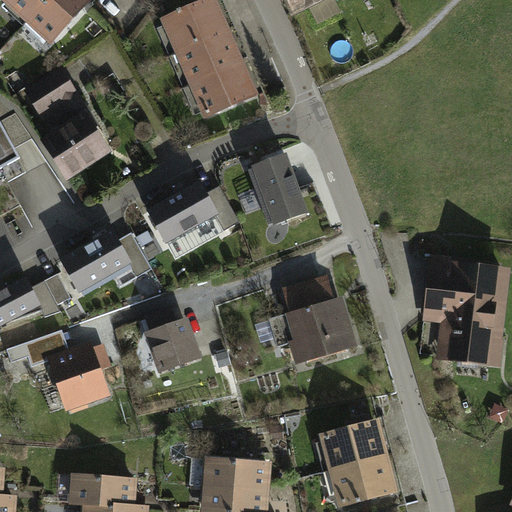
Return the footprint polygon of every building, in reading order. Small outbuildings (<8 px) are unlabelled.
[(47,0),(5,0),(28,21),(47,0)] [(89,0),(47,0),(28,21),(49,40),(57,35),(89,0)] [(220,15),(213,0),(211,0),(165,20),(179,52),(227,31),(220,15)] [(288,0),(294,10),(314,0),(288,0)] [(234,47),(227,31),(179,52),(192,84),(241,63),(234,47)] [(248,79),(241,63),(192,84),(206,116),(255,95),(248,79)] [(71,97),(56,74),(28,91),(43,115),(54,108),(71,97)] [(76,94),(71,97),(54,108),(67,128),(89,114),(76,94)] [(92,119),(89,114),(67,128),(65,129),(44,142),(67,177),(105,152),(86,123),(92,119)] [(0,169),(20,158),(0,121),(0,169)] [(285,156),(254,167),(275,225),(306,213),(285,156)] [(200,183),(148,212),(166,243),(215,215),(224,231),(240,222),(220,186),(206,194),(200,183)] [(113,232),(62,261),(79,292),(129,263),(137,277),(152,269),(132,233),(118,241),(113,232)] [(435,265),(429,315),(448,318),(444,355),(493,361),(504,273),(435,265)] [(58,274),(45,281),(57,306),(71,298),(58,274)] [(31,289),(26,280),(0,293),(0,324),(41,310),(45,317),(61,312),(57,306),(45,281),(31,289)] [(327,282),(286,294),(292,313),(271,320),(279,346),(299,340),(305,360),(356,345),(349,321),(340,324),(327,282)] [(162,313),(146,319),(151,333),(149,333),(162,371),(197,358),(184,321),(167,327),(162,313)] [(91,346),(50,360),(66,407),(102,395),(95,372),(100,371),(91,346)] [(375,423),(324,436),(333,470),(384,457),(380,442),(375,423)] [(384,457),(333,470),(342,504),(357,500),(357,503),(360,502),(360,499),(393,491),(389,473),(384,457)] [(267,464),(210,460),(208,486),(265,491),(266,478),(267,464)] [(133,480),(76,476),(74,503),(88,504),(131,507),(132,494),(133,480)] [(265,491),(208,486),(206,511),(263,511),(265,501),(265,491)] [(13,497),(0,496),(0,511),(11,511),(12,510),(13,497)]
